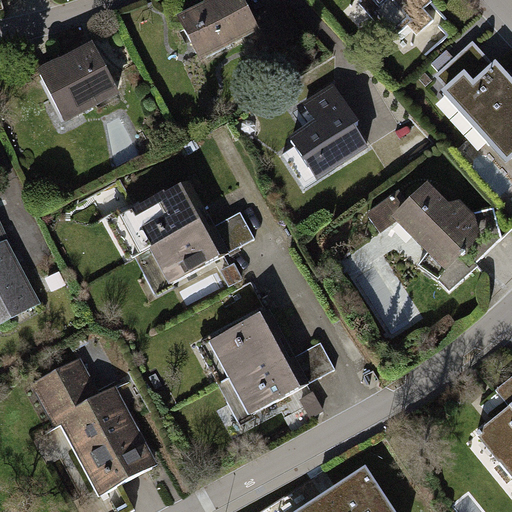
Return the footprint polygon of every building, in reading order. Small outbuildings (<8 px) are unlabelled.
[(260,35),(238,0),(205,0),(200,2),(203,9),(175,23),(196,70),(260,35)] [(346,0),(389,45),(431,5),(426,0),(346,0)] [(253,16),(268,52),(303,38),(288,2),(253,16)] [(91,47),(36,77),(62,132),(118,103),(91,47)] [(511,171),(511,88),(472,47),(436,82),(447,94),(441,100),(511,172),(511,171)] [(357,129),(332,93),(301,112),(315,129),(289,145),(316,186),(368,155),(351,133),(357,129)] [(222,262),(258,243),(243,214),(218,228),(195,185),(184,190),(222,262)] [(394,227),(447,278),(483,247),(478,225),(461,207),(448,209),(428,188),(407,201),(403,194),(367,220),(380,238),(394,227)] [(198,227),(179,192),(117,224),(138,261),(146,257),(198,227)] [(146,257),(165,293),(221,264),(198,227),(146,257)] [(0,229),(0,268),(14,263),(0,229)] [(0,268),(0,330),(41,310),(14,263),(0,268)] [(269,318),(264,321),(305,398),(284,409),(286,412),(318,396),(313,386),(338,373),(323,344),(291,360),(269,318)] [(277,356),(259,323),(205,352),(226,384),(277,356)] [(226,384),(217,390),(237,427),(296,394),(277,356),(226,384)] [(98,397),(80,362),(30,386),(54,431),(60,428),(101,498),(158,466),(115,389),(98,397)] [(507,409),(474,435),(511,481),(511,381),(495,395),(507,409)] [(286,416),(295,433),(327,415),(318,398),(286,416)] [(318,499),(297,511),(385,511),(389,510),(364,473),(320,503),(318,499)]
